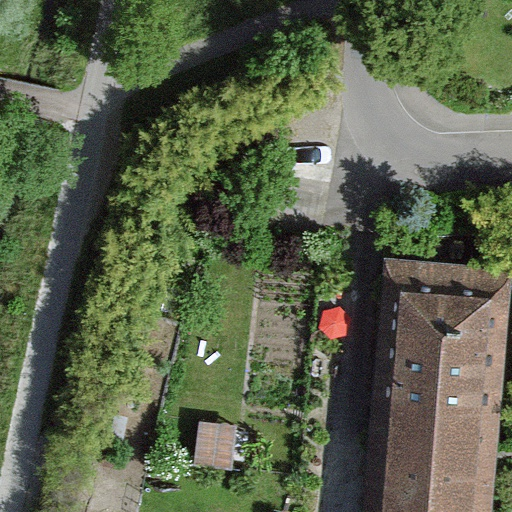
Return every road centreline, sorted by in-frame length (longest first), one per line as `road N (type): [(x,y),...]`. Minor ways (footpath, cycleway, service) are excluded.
road 1 (residential): [(125,0),(6,511)]
road 2 (residential): [(368,141),(327,511)]
road 3 (residential): [(511,145),(368,141)]
road 4 (residential): [(365,0),(368,141)]
